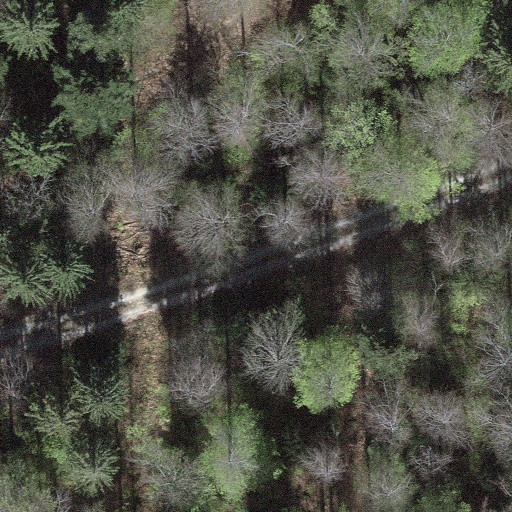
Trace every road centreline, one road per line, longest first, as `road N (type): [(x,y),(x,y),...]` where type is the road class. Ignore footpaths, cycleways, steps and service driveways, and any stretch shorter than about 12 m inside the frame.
road 1 (track): [(0,343),(360,227),(511,169)]
road 2 (track): [(0,172),(259,0)]
